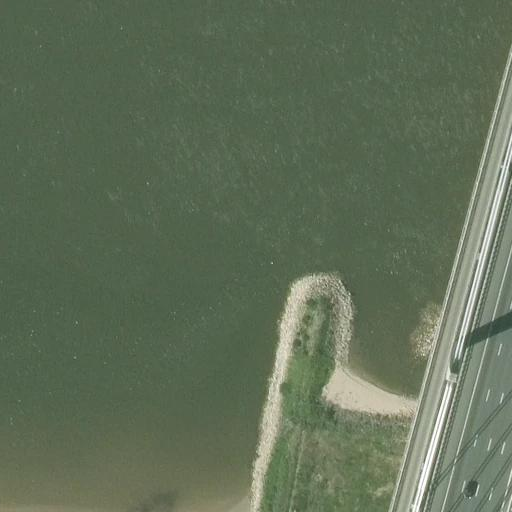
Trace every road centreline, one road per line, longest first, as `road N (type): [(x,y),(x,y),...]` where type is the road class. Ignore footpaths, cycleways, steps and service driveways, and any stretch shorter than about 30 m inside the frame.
road 1 (unclassified): [(511,121),(409,511)]
road 2 (motorway): [(511,354),(470,511)]
